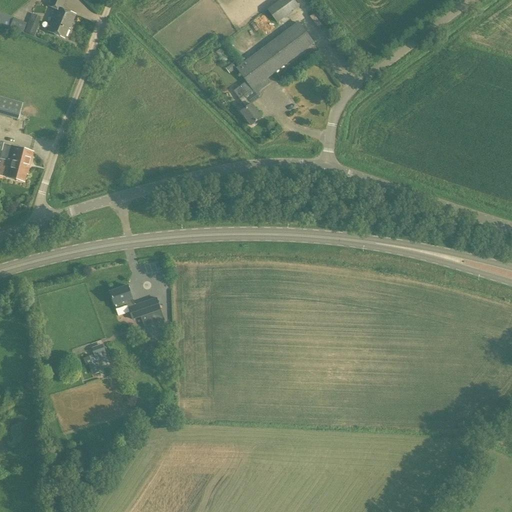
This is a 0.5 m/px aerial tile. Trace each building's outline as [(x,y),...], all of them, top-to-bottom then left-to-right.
[(51,0),(48,6),(58,10),(48,32),(65,39),(71,24),(72,24),(75,16),(61,10),(65,0),(51,0)] [(277,23),(299,7),(294,0),(282,0),(268,11),(277,23)] [(27,23),(14,18),(10,29),(22,34),(27,23)] [(30,20),(25,32),(34,36),(39,24),(30,20)] [(236,69),(246,82),(234,91),(246,109),(241,113),(251,126),(262,118),(252,105),(252,104),(260,99),(258,97),(261,95),(259,92),(271,84),(267,79),(314,44),(298,22),(236,69)] [(0,114),(18,120),(22,102),(0,96),(0,114)] [(33,153),(14,148),(14,147),(3,144),(3,143),(0,141),(0,159),(10,162),(5,178),(24,183),(26,175),(27,175),(33,153)] [(135,305),(132,299),(128,286),(109,293),(114,306),(118,317),(130,312),(132,320),(141,317),(144,328),(165,321),(157,298),(135,305)] [(100,341),(92,344),(94,351),(103,347),(100,341)] [(95,359),(108,356),(105,348),(93,352),(94,354),(83,358),(85,365),(89,364),(92,375),(99,372),(95,359)]
